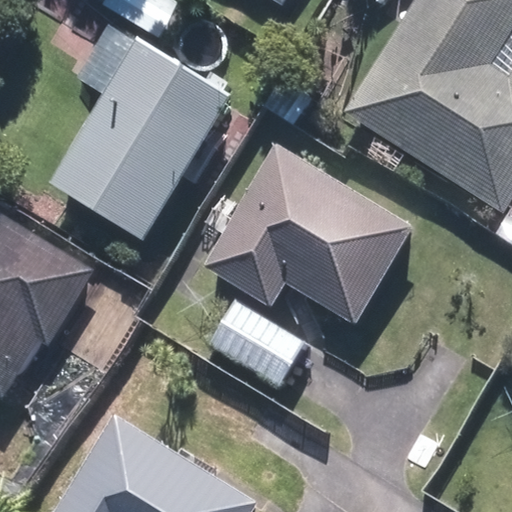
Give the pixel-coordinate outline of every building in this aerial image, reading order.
[(168,0),(112,0),(105,13),(163,47),(185,10),(168,0)] [(258,0),(284,15),(293,0),(258,0)] [(395,33),(343,116),(511,221),(511,42),(511,43),(511,42),(511,0),(374,0),(365,15),(395,33)] [(236,105),(114,33),(81,89),(109,105),(53,199),(148,255),(236,105)] [(278,150),(205,273),(272,313),(287,289),(358,331),(417,232),(278,150)] [(0,220),(0,405),(9,411),(93,279),(0,220)] [(240,306),(214,351),(284,392),(310,347),(240,306)] [(118,419),(59,511),(263,511),(264,511),(118,419)]
